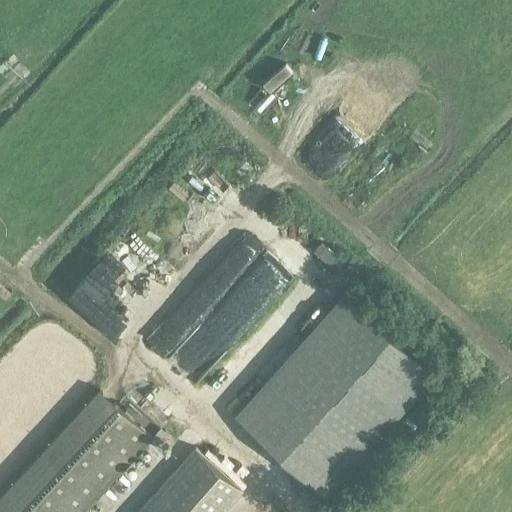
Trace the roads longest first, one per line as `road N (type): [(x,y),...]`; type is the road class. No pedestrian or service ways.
road 1 (track): [(47,298),(120,355),(284,171),(509,363)]
road 2 (track): [(300,511),(191,416)]
road 3 (track): [(0,262),(47,298),(0,345)]
